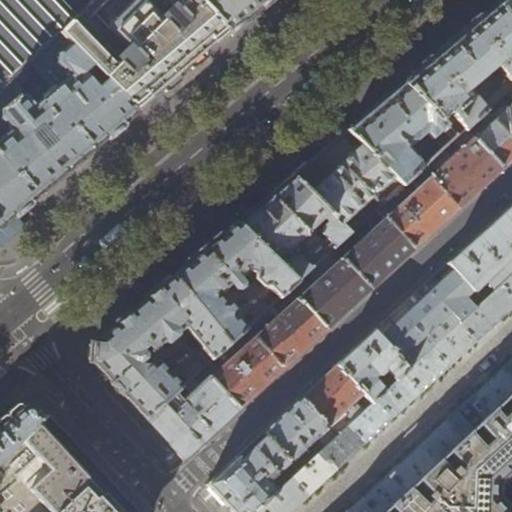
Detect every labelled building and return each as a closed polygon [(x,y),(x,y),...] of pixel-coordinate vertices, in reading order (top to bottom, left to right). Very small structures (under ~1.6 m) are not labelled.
[(61,35),(72,23),(51,0),(0,0),(0,94),(11,83),(29,66),(61,35)] [(51,0),(72,23),(95,0),(51,0)] [(204,8),(196,0),(95,0),(72,23),(61,35),(94,69),(108,82),(137,112),(141,108),(163,89),(225,37),(229,33),(204,8)] [(212,0),(213,1),(204,8),(229,33),(266,2),(268,0),(212,0)] [(511,0),(501,0),(497,4),(511,22),(511,0)] [(511,22),(497,4),(447,47),(404,83),(457,134),(458,135),(464,130),(484,112),(495,102),(511,86),(511,22)] [(61,35),(29,66),(52,89),(33,105),(11,83),(0,94),(0,227),(16,214),(22,209),(86,155),(137,112),(108,82),(97,91),(84,77),(94,69),(61,35)] [(381,102),(349,129),(402,185),(420,169),(422,166),(408,149),(426,133),(441,149),(457,134),(404,83),(381,102)] [(511,156),(511,86),(495,102),(502,111),(492,121),(484,112),(464,130),(500,168),(511,156)] [(320,153),(292,177),(341,224),(373,193),(377,197),(376,199),(380,205),(402,185),(349,129),(320,153)] [(500,168),(464,130),(458,135),(457,134),(441,149),(422,166),(420,169),(456,208),(475,191),(500,168)] [(456,208),(420,169),(402,185),(380,205),(377,208),(413,249),(431,231),(456,208)] [(349,233),(341,224),(292,177),(263,202),(237,224),(297,281),(333,248),(349,233)] [(511,203),(509,206),(465,246),(447,263),(473,293),(474,294),(481,288),(475,282),(480,277),(487,285),(475,296),(477,298),(483,304),(489,299),(511,277),(511,203)] [(377,208),(349,233),(333,248),(370,288),(390,270),(413,249),(377,208)] [(0,236),(3,240),(23,223),(16,214),(0,227),(0,236)] [(290,287),(297,281),(237,224),(195,258),(138,307),(92,345),(91,360),(115,386),(146,419),(176,392),(183,386),(163,361),(158,360),(157,362),(154,359),(149,358),(148,354),(152,351),(156,351),(168,341),(171,343),(180,335),(180,331),(183,329),(184,330),(187,327),(213,358),(246,328),(237,317),(238,311),(231,302),(224,302),(221,299),(221,297),(222,295),(233,286),(237,292),(241,292),(246,288),(246,284),(242,278),(249,272),(257,273),(256,278),(264,287),(270,286),(280,297),(290,287)] [(333,248),(297,281),(290,287),(325,329),(346,310),(370,288),(333,248)] [(465,300),(473,293),(447,263),(409,297),(373,330),(410,371),(433,350),(461,324),(483,304),(477,298),(469,305),(465,300)] [(511,277),(489,299),(504,315),(511,307),(511,277)] [(325,329),(290,287),(280,297),(269,307),(258,317),(246,328),(213,358),(205,365),(202,368),(240,407),(256,393),(302,351),(325,329)] [(489,299),(483,304),(461,324),(476,341),(490,327),(504,315),(489,299)] [(258,317),(269,307),(263,301),(253,310),(258,317)] [(462,353),(476,341),(461,324),(433,350),(448,367),(462,353)] [(352,350),(336,365),(363,393),(369,399),(373,404),(377,401),(385,393),(373,379),(376,376),(379,377),(383,372),(384,369),(397,383),(405,376),(410,371),(373,330),(352,350)] [(436,377),(448,367),(433,350),(410,371),(405,376),(419,393),(436,377)] [(511,358),(501,369),(511,380),(511,358)] [(202,368),(205,365),(200,359),(185,372),(191,378),(196,373),(202,368)] [(354,402),(363,393),(336,365),(319,381),(300,398),(336,439),(348,427),(364,413),(354,402)] [(240,407),(202,368),(196,373),(204,382),(185,401),(176,392),(146,419),(161,435),(183,460),(210,435),(240,407)] [(490,412),(511,392),(511,380),(501,369),(489,380),(473,395),(490,412)] [(405,376),(397,383),(385,393),(377,401),(392,418),(402,409),(419,393),(405,376)] [(511,511),(511,497),(508,493),(511,489),(511,392),(490,412),(462,438),(434,464),(405,491),(382,511),(511,511)] [(462,438),(490,412),(473,395),(457,409),(445,421),(462,438)] [(280,416),(263,432),(299,472),(307,465),(315,457),(306,447),(316,437),(327,447),(336,439),(300,398),(290,407),(280,416)] [(369,408),(373,404),(369,399),(365,403),(369,408)] [(377,401),(373,404),(369,408),(364,413),(348,427),(364,443),(377,431),(392,418),(377,401)] [(0,422),(0,459),(46,414),(43,410),(38,405),(23,404),(0,422)] [(0,511),(136,511),(126,500),(94,466),(67,437),(46,414),(0,459),(0,511)] [(434,464),(462,438),(445,421),(432,433),(417,447),(434,464)] [(348,427),(336,439),(327,447),(320,454),(335,469),(347,458),(364,443),(348,427)] [(231,511),(255,511),(299,472),(263,432),(231,461),(206,484),(224,504),(231,511)] [(405,491),(434,464),(417,447),(403,460),(389,472),(405,491)] [(320,454),(315,457),(307,465),(322,481),(327,477),(335,469),(320,454)] [(307,465),(299,472),(255,511),(289,511),(297,505),(322,481),(307,465)] [(373,511),(382,511),(405,491),(389,472),(376,484),(361,498),(373,511)] [(373,511),(361,498),(346,511),(373,511)]
